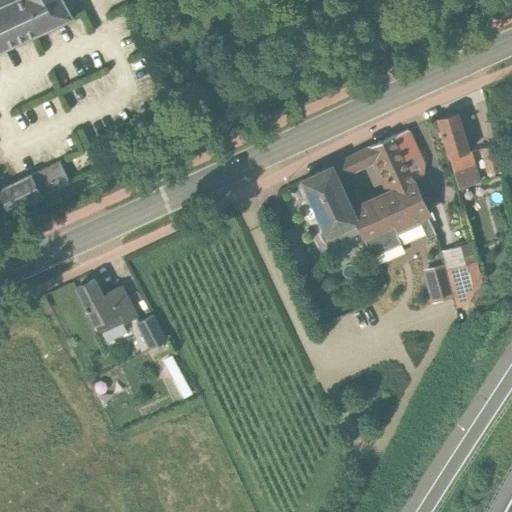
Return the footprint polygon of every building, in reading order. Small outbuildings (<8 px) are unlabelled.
[(0,0),(0,52),(18,44),(74,18),(63,0),(0,0)] [(437,118),(449,158),(449,157),(458,188),(479,182),(472,155),(470,156),(468,152),(456,112),(437,118)] [(430,213),(422,196),(402,156),(416,149),(408,129),(394,136),(394,135),(372,145),(333,164),(340,180),(372,164),(384,190),(352,205),(360,222),(357,223),(363,237),(371,253),(372,257),(401,243),(397,233),(421,223),(428,240),(436,237),(426,214),(430,213)] [(485,170),(501,166),(496,145),(480,148),(485,170)] [(0,193),(10,212),(42,196),(71,183),(59,160),(31,175),(31,174),(0,188),(0,193)] [(360,222),(352,205),(340,180),(333,164),(302,179),(327,235),(356,222),(357,223),(360,222)] [(294,224),(278,231),(294,265),(310,257),(294,224)] [(478,261),(445,270),(453,296),(456,308),(467,305),(483,280),(478,261)] [(453,296),(445,270),(444,265),(428,269),(437,300),(453,296)] [(76,288),(95,326),(119,314),(124,323),(137,317),(121,286),(103,296),(94,279),(76,288)] [(149,351),(167,342),(153,315),(135,324),(149,351)] [(184,392),(191,389),(176,353),(168,356),(184,392)]
